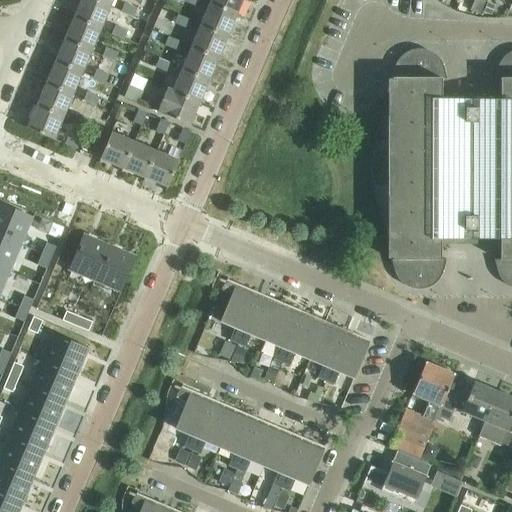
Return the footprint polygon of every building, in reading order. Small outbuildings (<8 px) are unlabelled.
[(93,0),(76,0),(70,16),(100,29),(110,7),(93,0)] [(211,0),(210,4),(240,17),(247,0),(211,0)] [(121,12),(134,18),(137,10),(125,4),(121,12)] [(210,4),(200,26),(231,39),(240,17),(210,4)] [(178,15),(174,23),(186,29),(190,21),(178,15)] [(326,35),(345,40),(351,20),(332,15),(326,35)] [(70,16),(60,38),(91,51),(100,29),(70,16)] [(115,26),(111,35),(124,40),(128,32),(115,26)] [(200,26),(191,48),(222,61),(231,39),(200,26)] [(168,37),(164,46),(177,51),(181,42),(168,37)] [(60,38),(51,60),(81,73),(91,51),(60,38)] [(106,48),(102,57),(114,63),(118,54),(106,48)] [(191,48),(182,70),(212,83),(222,61),(191,48)] [(494,260),(497,273),(498,275),(499,277),(500,279),(501,280),(503,282),(506,285),(510,287),(511,288),(511,51),(510,53),(509,54),(507,55),(505,56),(503,58),(502,59),(501,61),(499,63),(498,65),(498,67),(494,80),(500,81),(500,100),(440,100),(440,81),(446,80),(443,67),(442,64),(441,62),(439,61),(438,59),(437,57),(435,56),(433,54),(431,53),(427,51),(425,50),(423,50),(418,50),(416,50),(414,50),(412,51),(410,51),(408,52),(406,53),(402,56),(399,59),(398,61),(396,63),(395,65),(395,67),(391,79),(392,79),(390,93),(390,246),(391,261),(394,272),(395,275),(396,276),(397,278),(398,280),(400,282),(401,283),(405,286),(407,287),(409,288),(411,289),(413,289),(415,289),(420,290),(422,289),(424,289),(426,288),(429,287),(431,286),(433,285),(434,284),(436,282),(438,280),(439,279),(440,277),(441,275),(442,273),(446,260),(440,259),(440,240),(499,240),(499,259),(494,260)] [(159,59),(155,68),(168,74),(171,65),(172,64),(159,59)] [(51,60),(41,82),(72,95),(81,73),(51,60)] [(93,79),(105,84),(109,75),(96,70),(93,79)] [(182,70),(172,93),(203,105),(212,83),(182,70)] [(41,82),(32,104),(63,117),(72,95),(41,82)] [(203,105),(172,93),(167,90),(157,113),(194,128),(203,105)] [(83,101),(96,107),(99,98),(87,93),(83,101)] [(63,117),(32,104),(23,127),(53,140),(63,117)] [(148,115),(138,111),(133,123),(142,127),(148,115)] [(78,115),(74,123),(86,128),(90,120),(78,115)] [(169,124),(160,120),(155,133),(164,136),(169,124)] [(177,142),(184,145),(186,146),(191,133),(182,129),(177,142)] [(98,164),(120,173),(132,143),(111,133),(98,164)] [(68,136),(65,145),(77,150),(79,145),(81,141),(68,136)] [(120,173),(143,183),(155,152),(132,143),(120,173)] [(155,152),(143,183),(166,192),(179,162),(155,152)] [(0,204),(0,236),(21,245),(32,218),(0,204)] [(83,235),(67,270),(94,282),(109,246),(83,235)] [(0,236),(0,267),(9,272),(21,245),(0,236)] [(46,244),(41,255),(51,259),(55,248),(46,244)] [(109,246),(94,282),(120,293),(135,257),(109,246)] [(41,255),(37,266),(46,270),(51,259),(41,255)] [(0,267),(0,293),(9,272),(0,267)] [(229,341),(237,344),(258,294),(226,280),(220,290),(230,297),(219,322),(234,328),(229,341)] [(250,335),(264,341),(280,303),(258,294),(237,344),(245,348),(250,335)] [(23,296),(19,308),(28,312),(33,300),(23,296)] [(273,359),(281,363),(302,312),(280,303),(264,341),(278,347),(273,359)] [(19,308),(14,319),(24,323),(28,312),(19,308)] [(66,312),(62,321),(75,326),(79,317),(66,312)] [(295,354),(308,360),(324,322),(302,312),(281,363),(289,366),(295,354)] [(33,317),(27,330),(37,334),(42,321),(33,317)] [(79,317),(75,326),(88,332),(92,323),(79,317)] [(317,378),(325,381),(346,331),(324,322),(308,360),(322,366),(317,378)] [(346,331),(325,381),(334,385),(339,372),(354,379),(370,341),(346,331)] [(52,334),(41,359),(77,375),(88,349),(52,334)] [(42,355),(43,344),(22,342),(21,354),(42,355)] [(1,350),(0,351),(0,362),(6,365),(11,354),(1,350)] [(41,359),(30,385),(66,400),(77,375),(41,359)] [(14,363),(8,376),(18,380),(23,367),(14,363)] [(420,458),(435,423),(436,418),(447,393),(454,376),(425,363),(412,395),(429,403),(423,418),(406,410),(391,445),(420,458)] [(8,376),(3,389),(13,393),(18,380),(8,376)] [(484,423),(497,394),(473,384),(466,401),(447,393),(436,418),(449,424),(454,410),(484,423)] [(30,385),(19,411),(55,426),(66,400),(30,385)] [(184,447),(192,451),(213,400),(181,387),(175,397),(185,403),(174,429),(189,435),(184,447)] [(505,457),(511,460),(511,400),(497,394),(484,423),(478,438),(501,448),(502,445),(509,448),(505,457)] [(205,442),(219,448),(235,410),(213,400),(192,451),(200,454),(205,442)] [(228,466),(236,469),(257,419),(235,410),(219,448),(233,454),(228,466)] [(19,411),(8,436),(44,452),(55,426),(19,411)] [(249,461),(263,466),(279,428),(257,419),(236,469),(244,473),(249,461)] [(272,485),(280,488),(301,438),(279,428),(263,466),(277,472),(272,485)] [(8,436),(0,455),(0,463),(33,477),(44,452),(8,436)] [(301,438),(280,488),(288,492),(294,479),(308,486),(324,448),(301,438)] [(370,467),(363,484),(413,505),(425,478),(426,478),(427,477),(426,476),(430,466),(397,452),(392,462),(391,461),(390,463),(392,464),(387,474),(370,467)] [(0,463),(0,493),(22,503),(33,477),(0,463)] [(0,493),(0,511),(18,511),(22,503),(0,493)] [(165,511),(167,507),(136,494),(130,504),(140,510),(139,511),(165,511)]
